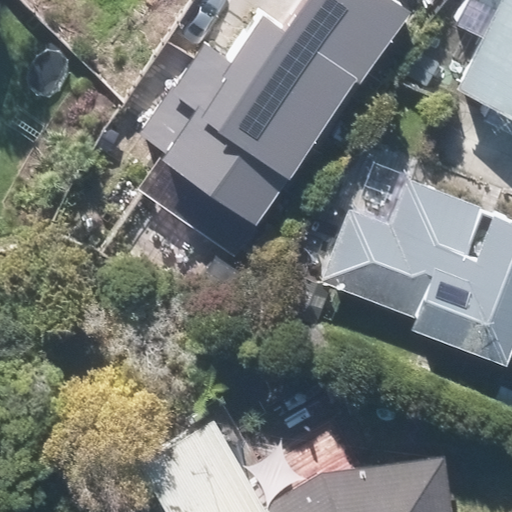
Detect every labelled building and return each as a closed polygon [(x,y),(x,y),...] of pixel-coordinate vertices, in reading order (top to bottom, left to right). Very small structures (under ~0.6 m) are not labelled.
[(0,0),(0,82),(8,84),(19,0),(0,0)] [(252,0),(238,0),(142,118),(258,207),(417,0),(288,0),(275,17),(252,0)] [(511,0),(460,0),(454,14),(481,28),(459,73),(492,90),(483,109),(511,123),(511,0)] [(355,193),(324,274),(509,345),(511,338),(511,200),(412,162),(395,208),(355,193)] [(453,511),(441,445),(342,463),(323,460),(268,491),(216,399),(135,444),(173,511),(453,511)]
